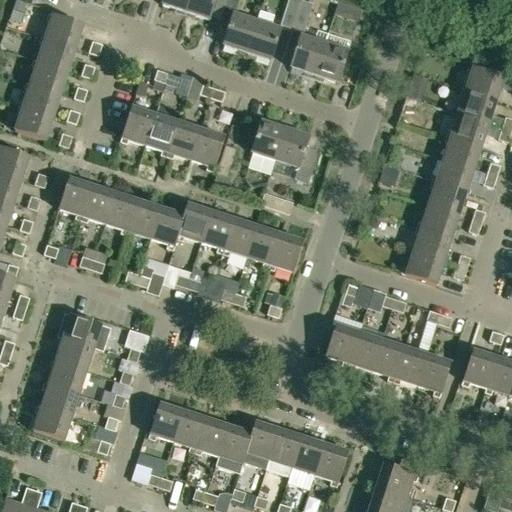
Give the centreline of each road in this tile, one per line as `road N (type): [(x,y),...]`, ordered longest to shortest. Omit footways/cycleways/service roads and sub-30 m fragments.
road 1 (residential): [(123,42),(149,44),(186,68),(365,126)]
road 2 (residential): [(484,459),(303,402),(288,374),(295,342)]
road 3 (residential): [(109,494),(170,312)]
road 4 (residential): [(471,311),(320,264)]
road 5 (residential): [(320,264),(365,126)]
road 6 (residential): [(170,312),(36,267)]
road 7 (residential): [(365,126),(404,0)]
road 8 (residential): [(295,342),(188,308),(170,312)]
road 9 (residential): [(78,156),(123,42)]
